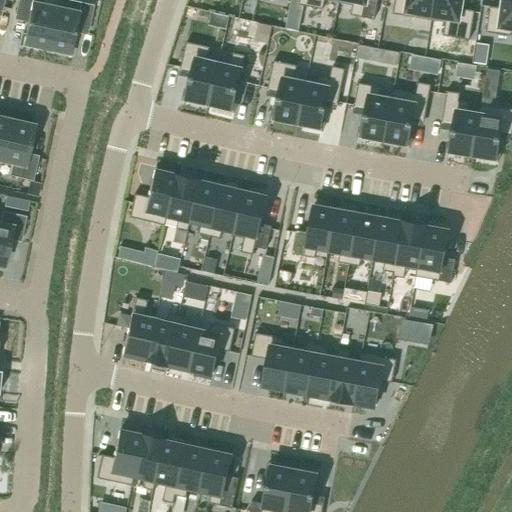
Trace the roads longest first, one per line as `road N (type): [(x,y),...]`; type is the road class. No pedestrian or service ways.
road 1 (residential): [(134,113),(459,179)]
road 2 (residential): [(37,304),(81,81),(0,63)]
road 3 (residential): [(79,368),(341,424)]
road 4 (residential): [(134,113),(119,135),(106,190),(79,368)]
road 5 (residential): [(24,511),(37,304)]
road 6 (residential): [(79,368),(71,511)]
